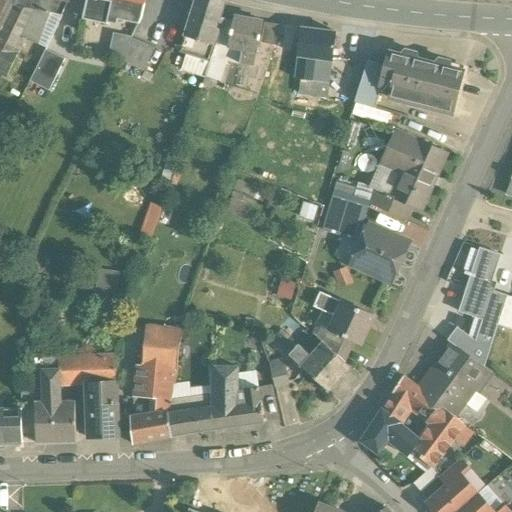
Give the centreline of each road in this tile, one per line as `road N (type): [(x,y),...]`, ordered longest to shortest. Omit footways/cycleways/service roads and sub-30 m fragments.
road 1 (residential): [(0,469),(236,462),(328,433)]
road 2 (residential): [(328,433),(374,385),(457,208)]
road 3 (secondary): [(326,0),(511,20)]
road 4 (residential): [(457,208),(511,88)]
